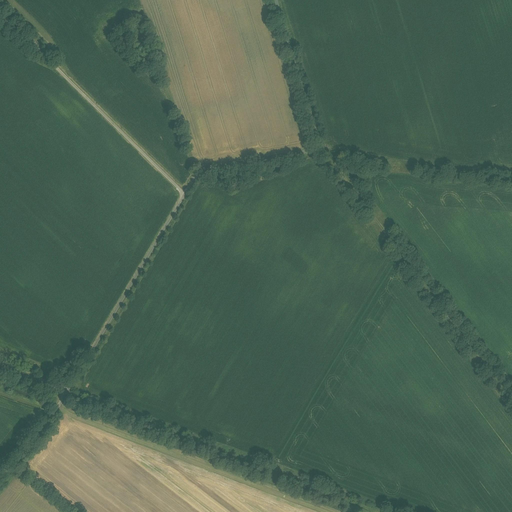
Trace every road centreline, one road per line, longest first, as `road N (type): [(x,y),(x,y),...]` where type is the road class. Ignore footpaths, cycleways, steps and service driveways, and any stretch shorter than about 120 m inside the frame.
road 1 (unclassified): [(275,0),(316,145),(208,169),(192,180),(67,394)]
road 2 (track): [(511,179),(316,145),(511,399)]
road 3 (track): [(378,511),(67,394)]
road 4 (track): [(182,197),(0,11)]
